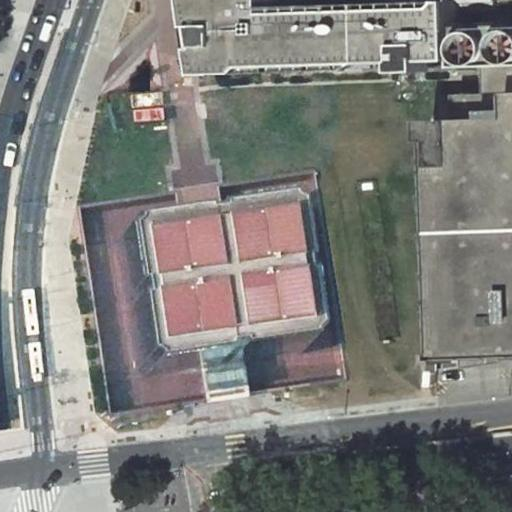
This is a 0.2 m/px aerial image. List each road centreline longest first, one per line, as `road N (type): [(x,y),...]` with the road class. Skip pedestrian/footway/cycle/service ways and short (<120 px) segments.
road 1 (unclassified): [(43,470),(30,229),(41,146),(90,0)]
road 2 (secondary): [(43,470),(511,414)]
road 3 (secondary): [(138,511),(263,478),(511,443)]
road 4 (primary): [(0,205),(16,122),(58,0)]
road 5 (primary): [(17,511),(0,378)]
